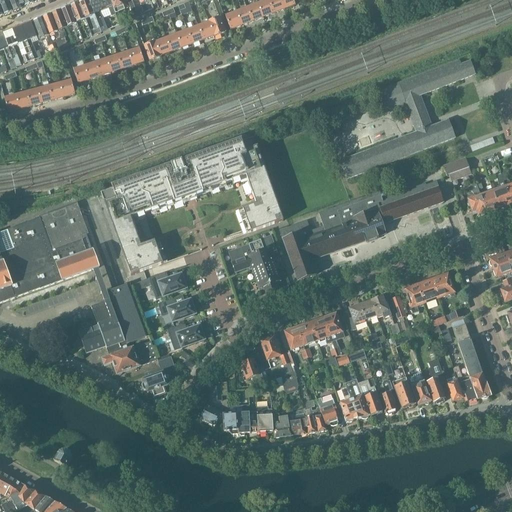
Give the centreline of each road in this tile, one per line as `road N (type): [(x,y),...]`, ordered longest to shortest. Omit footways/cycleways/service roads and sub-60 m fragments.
road 1 (residential): [(0,124),(168,76),(366,0)]
road 2 (tertiary): [(511,420),(488,415),(251,456),(208,449),(167,426)]
road 3 (residential): [(234,340),(277,313),(461,247)]
road 4 (tertiary): [(167,426),(0,345)]
road 5 (unclassified): [(511,394),(461,247)]
